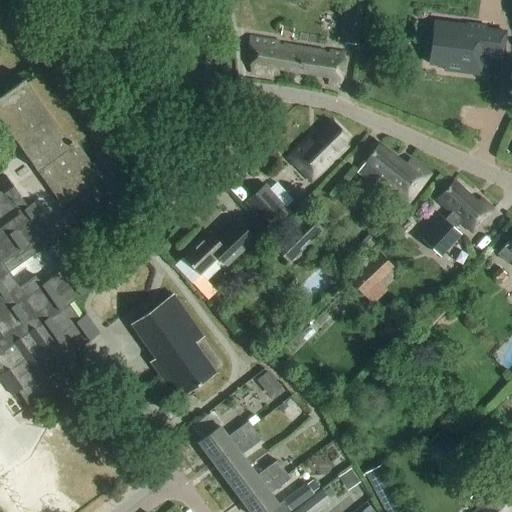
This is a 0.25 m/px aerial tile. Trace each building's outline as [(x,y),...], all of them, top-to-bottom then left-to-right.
[(359,47),(363,11),(349,9),(346,44),(359,47)] [(468,26),(468,27),(451,25),(451,27),(441,26),(439,44),(432,43),(429,64),(445,66),(444,71),(481,76),(482,68),(478,68),(480,53),(489,54),(488,58),(503,60),(506,34),(488,31),(488,28),(468,26)] [(293,39),(295,29),(283,27),(280,36),(293,39)] [(339,87),(345,53),(329,50),(329,52),(279,44),(278,43),(251,37),(251,73),(271,76),(273,67),(322,75),(321,78),(327,79),(326,85),(339,87)] [(0,334),(2,337),(0,338),(0,340),(5,348),(8,346),(38,388),(89,352),(59,310),(62,308),(56,299),(53,301),(32,271),(128,204),(64,113),(17,146),(26,159),(0,177),(0,334)] [(343,143),(349,138),(334,123),(313,143),(309,139),(288,159),(310,182),(348,148),(343,143)] [(378,142),(364,161),(356,171),(373,184),(376,180),(385,186),(385,187),(406,203),(429,172),(409,158),(405,163),(378,142)] [(477,201),(455,180),(437,199),(450,212),(444,219),(438,213),(418,235),(438,254),(458,232),(452,227),(459,220),(471,231),(491,210),(479,199),(477,201)] [(245,203),(270,230),(289,213),(264,186),(245,203)] [(287,264),(322,231),(307,215),(272,249),(287,264)] [(239,223),(218,241),(210,233),(184,257),(200,275),(219,257),(227,266),(255,240),(239,223)] [(364,256),(375,243),(367,236),(356,249),(364,256)] [(511,239),(498,254),(508,264),(511,261),(511,239)] [(362,297),(393,268),(378,252),(347,281),(362,297)] [(297,286),(305,300),(336,282),(327,268),(297,286)] [(499,282),(507,275),(500,268),(493,276),(499,282)] [(221,297),(231,289),(226,283),(216,291),(221,297)] [(150,363),(177,400),(217,372),(196,342),(203,337),(174,296),(132,325),(157,359),(150,363)] [(424,333),(445,312),(439,305),(418,326),(424,333)] [(268,398),(280,389),(267,371),(255,380),(268,398)] [(323,421),(314,426),(319,434),(328,429),(323,421)] [(214,462),(254,431),(248,422),(228,437),(220,426),(199,443),(214,462)] [(433,440),(459,463),(469,452),(444,428),(433,440)] [(229,481),(250,465),(242,455),(262,441),(254,431),(214,462),(229,481)] [(244,501),(284,469),(278,461),(258,475),(250,465),(229,481),(244,501)] [(365,474),(375,492),(384,511),(400,511),(402,511),(379,467),(365,474)] [(284,469),(244,501),(252,511),(269,511),(280,504),(272,493),(291,479),(284,469)] [(349,470),(337,477),(346,491),(358,483),(349,470)] [(284,501),(291,511),(292,511),(314,495),(306,484),(284,501)] [(466,503),(474,495),(466,487),(457,494),(466,503)] [(511,511),(488,487),(477,497),(483,503),(477,511),(511,511)] [(294,511),(318,511),(332,501),(323,489),(294,511)]
